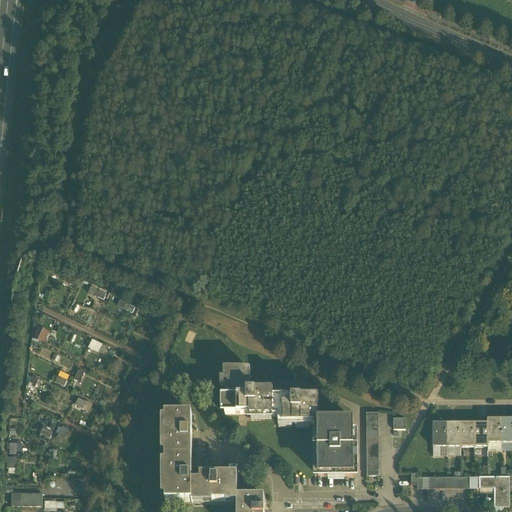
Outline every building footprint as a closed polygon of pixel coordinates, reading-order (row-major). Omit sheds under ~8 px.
[(66,283),(76,288),(78,282),(68,277),(66,283)] [(106,295),(91,287),(88,293),(104,300),(106,295)] [(135,308),(120,301),(117,307),(132,314),(135,308)] [(167,323),(156,318),(153,323),(162,327),(161,329),(164,330),(167,323)] [(37,328),(33,339),(44,344),(49,333),(37,328)] [(93,340),(89,348),(99,353),(103,345),(93,340)] [(319,398),(273,398),(273,392),(250,392),(250,369),(224,369),(224,385),(227,385),(227,393),(231,393),(231,400),(225,400),(225,415),(250,415),(250,418),(282,418),(282,425),(314,425),(314,421),(318,421),(319,421),(319,398)] [(85,373),(79,371),(75,380),(80,383),(85,373)] [(58,377),(55,383),(64,388),(67,382),(58,377)] [(32,378),(29,387),(34,389),(38,380),(32,378)] [(87,404),(79,400),(76,405),(85,409),(87,404)] [(378,414),(366,414),(366,472),(378,472),(378,414)] [(192,415),(165,415),(166,434),(162,434),(162,447),(166,447),(166,459),(192,459),(192,415)] [(405,420),(394,420),(394,431),(400,431),(405,431),(405,420)] [(501,420),(496,420),(496,425),(488,425),(488,444),(501,444),(501,425),(501,420)] [(511,420),(509,420),(509,425),(501,425),(501,444),(511,444),(511,420)] [(319,421),(318,421),(317,476),(353,476),(354,422),(319,421)] [(441,429),(433,429),(433,449),(447,449),(447,429),(447,425),(441,425),(441,429)] [(454,425),(454,429),(447,429),(447,449),(461,449),(461,429),(461,425),(454,425)] [(474,429),(474,425),(468,425),(468,429),(461,429),(461,449),(474,449),(474,429)] [(488,425),(481,425),(481,429),(474,429),(474,449),(488,448),(488,444),(488,425)] [(53,433),(44,428),(41,434),(50,439),(53,433)] [(63,429),(58,437),(64,440),(68,431),(63,429)] [(22,446),(11,445),(10,455),(17,456),(17,452),(22,452),(22,446)] [(57,452),(49,451),(49,462),(56,462),(57,452)] [(17,470),(17,459),(9,459),(8,470),(17,470)] [(192,459),(166,459),(166,472),(162,472),(162,484),(166,484),(166,503),(192,503),(192,500),(192,482),(192,459)] [(237,476),(200,476),(200,482),(192,482),(192,500),(212,500),(212,502),(226,502),(226,500),(237,500),(237,498),(237,476)] [(510,479),(480,479),(480,489),(495,489),(495,509),(510,509),(510,479)] [(12,508),(42,508),(42,496),(12,496),(12,508)] [(264,511),(264,498),(237,498),(237,500),(237,511),(264,511)] [(64,503),(45,503),(44,511),(57,511),(57,510),(64,510),(64,503)]
